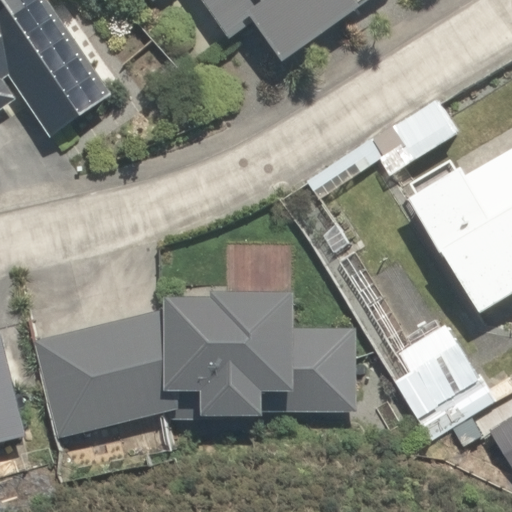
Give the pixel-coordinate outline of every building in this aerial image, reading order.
[(0,0),(0,111),(20,98),(8,79),(14,75),(56,137),(118,94),(53,0),(0,0)] [(157,0),(158,1),(159,0),(207,0),(234,39),(261,20),(290,60),(369,4),(366,0),(157,0)] [(511,119),(409,189),(500,324),(511,315),(511,119)] [(302,328),(303,291),(218,290),(218,296),(172,296),(172,309),(39,340),(62,437),(173,411),(173,419),(208,420),(208,413),(269,414),(269,410),(361,410),(361,329),(302,328)] [(0,511),(60,511),(18,346),(0,350),(0,511)]
